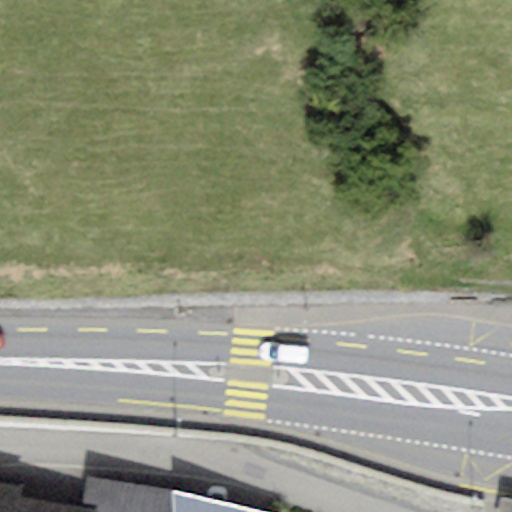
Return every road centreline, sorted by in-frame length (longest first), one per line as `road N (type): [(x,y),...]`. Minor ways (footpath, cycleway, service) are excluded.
road 1 (primary): [(511,406),(250,374),(0,363)]
road 2 (residential): [(372,511),(215,456),(0,447)]
